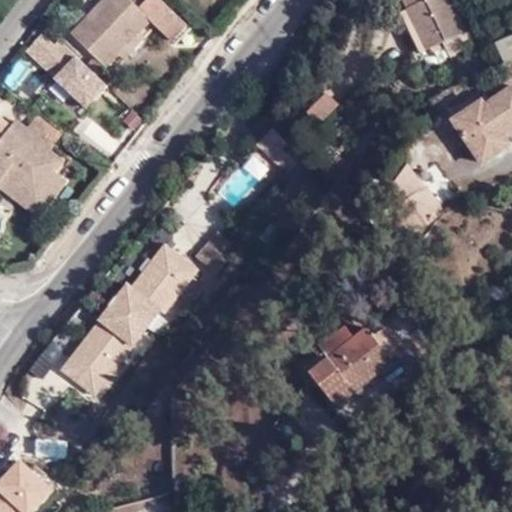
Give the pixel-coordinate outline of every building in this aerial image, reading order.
[(96,23),(91,17),(72,34),(104,69),(118,56),(141,34),(153,23),(131,0),(109,0),(108,2),(113,8),(96,23)] [(405,0),(409,8),(428,49),(467,31),(452,0),(405,0)] [(108,2),(91,17),(96,23),(113,8),(108,2)] [(419,53),(428,49),(409,8),(401,11),(419,53)] [(66,57),(42,34),(26,49),(52,73),(66,57)] [(141,34),(118,56),(122,61),(145,40),(141,34)] [(508,63),(511,60),(511,46),(508,38),(499,42),(508,63)] [(481,85),(509,72),(506,63),(477,75),(481,85)] [(506,134),(511,129),(511,89),(488,105),(485,101),(457,119),(485,162),(511,145),(506,134)] [(324,126),(339,109),(327,96),(311,112),(324,126)] [(51,149),(64,133),(39,114),(27,130),(42,142),(51,149)] [(0,142),(12,129),(0,120),(0,142)] [(42,142),(27,130),(17,123),(12,129),(37,149),(42,142)] [(49,153),(51,149),(42,142),(37,149),(12,129),(0,142),(0,183),(6,175),(36,198),(55,174),(63,164),(49,153)] [(282,150),(269,137),(260,145),(273,159),(282,150)] [(66,183),(55,174),(36,198),(6,175),(0,183),(0,189),(38,219),(66,183)] [(451,219),(434,194),(428,185),(404,201),(425,235),(451,219)] [(441,188),(434,194),(451,219),(457,214),(441,188)] [(155,279),(177,252),(172,247),(150,275),(155,279)] [(204,273),(177,252),(155,279),(150,275),(139,289),(133,285),(95,333),(100,338),(83,361),(77,356),(65,371),(87,388),(99,373),(110,383),(167,311),(171,315),(173,312),(200,277),(204,273)] [(207,284),(200,277),(173,312),(181,319),(207,284)] [(328,350),(308,366),(338,405),(395,360),(393,357),(407,347),(390,324),(376,336),(370,327),(358,336),(332,357),(328,350)] [(304,361),(308,366),(328,350),(332,357),(358,336),(349,325),(304,361)] [(100,338),(95,333),(77,356),(83,361),(100,338)] [(99,398),(110,383),(99,373),(87,388),(99,398)] [(0,511),(35,511),(54,491),(19,460),(0,480),(0,511)]
